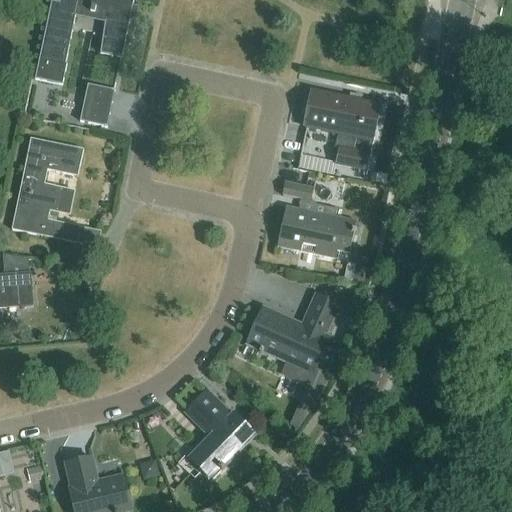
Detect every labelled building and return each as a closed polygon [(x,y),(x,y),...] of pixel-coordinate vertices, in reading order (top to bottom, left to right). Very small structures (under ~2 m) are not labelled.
[(60,0),(59,5),(51,3),(35,81),(62,86),(66,65),(65,65),(77,9),(106,15),(102,55),(122,60),(134,0),(60,0)] [(81,118),(97,122),(98,114),(107,116),(113,92),(87,86),(86,90),(75,87),(70,108),(82,111),(81,118)] [(303,128),(354,138),(350,154),(335,151),(332,164),(367,172),(380,107),(310,93),(303,128)] [(61,189),(45,186),(48,172),(78,178),(84,152),(30,141),(11,231),(78,245),(81,229),(48,222),(50,212),(56,213),(61,189)] [(282,197),(311,204),(314,189),(285,183),(282,197)] [(276,248),(335,261),(337,254),(349,256),(357,223),(335,218),(337,210),(316,205),(314,213),(286,207),(276,248)] [(0,309),(20,308),(18,277),(0,277),(0,309)] [(247,346),(314,376),(330,339),(326,337),(339,307),(316,297),(302,327),(263,310),(247,346)] [(211,439),(189,461),(211,482),(254,437),(233,416),(232,418),(207,394),(187,415),(211,439)] [(71,491),(69,492),(73,511),(129,511),(122,479),(97,485),(91,459),(65,465),(71,491)] [(26,470),(29,483),(42,480),(38,466),(26,470)]
